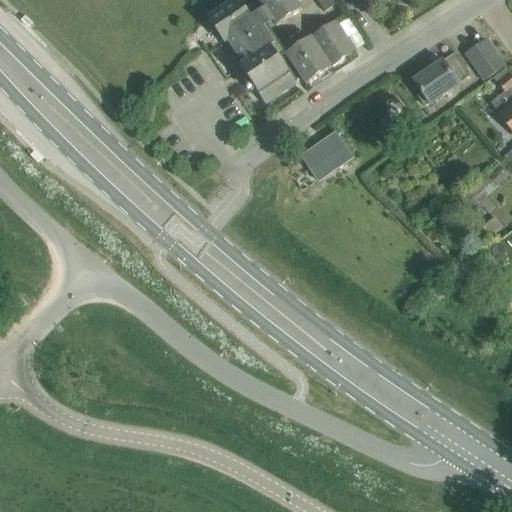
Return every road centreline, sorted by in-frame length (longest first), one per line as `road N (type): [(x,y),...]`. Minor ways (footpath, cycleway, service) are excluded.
road 1 (primary): [(458,440),(433,404),(211,232),(0,32)]
road 2 (primary): [(0,78),(166,244),(353,395),(413,431),(458,440)]
road 3 (tertiary): [(458,440),(431,465),(379,453),(191,348),(90,264)]
road 4 (unclassified): [(312,511),(205,450),(75,426),(36,407),(0,372)]
road 5 (residential): [(234,175),(475,0)]
road 6 (tertiary): [(0,372),(90,264)]
road 7 (tertiary): [(90,264),(0,180)]
